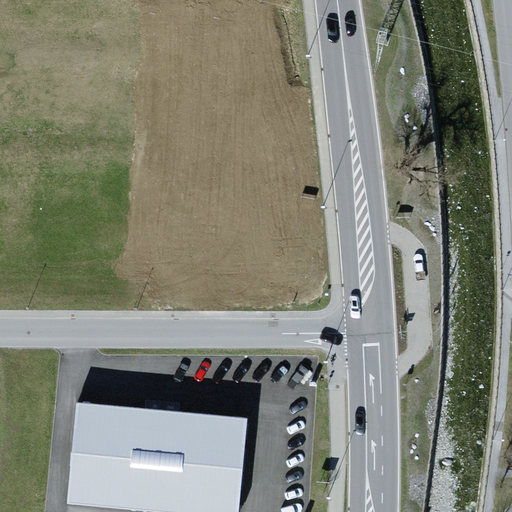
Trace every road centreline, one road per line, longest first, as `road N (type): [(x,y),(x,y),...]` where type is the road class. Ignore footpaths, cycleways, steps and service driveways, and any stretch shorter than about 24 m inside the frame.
road 1 (unclassified): [(365,331),(0,329)]
road 2 (secondary): [(334,0),(365,331)]
road 3 (secondary): [(365,331),(370,511)]
